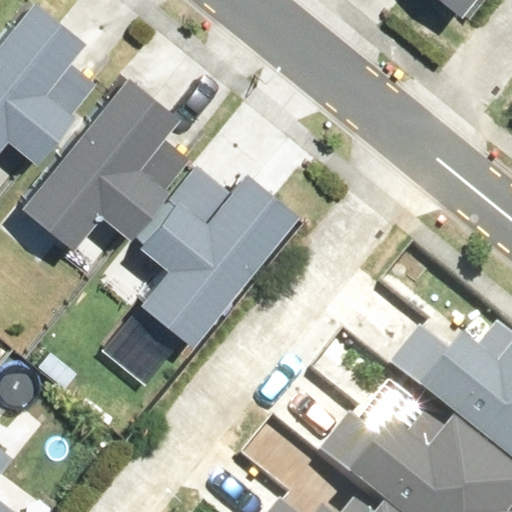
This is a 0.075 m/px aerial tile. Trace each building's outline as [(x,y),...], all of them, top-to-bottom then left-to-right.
[(53,162),(91,116),(56,87),(96,39),(48,0),(39,0),(0,47),(0,157),(19,135),(53,162)] [(462,0),(475,9),(482,0),(462,0)] [(91,116),(53,162),(60,168),(31,203),(83,247),(115,209),(149,238),(186,192),(151,163),(189,116),(137,72),(98,120),(91,116)] [(186,192),(149,238),(179,263),(149,300),(199,343),(306,213),(257,172),(218,219),(186,192)] [(414,321),(377,371),(511,469),(511,367),(501,384),(414,321)] [(345,403),(308,454),(387,511),(511,511),(511,486),(450,442),(431,466),(345,403)] [(0,511),(21,511),(0,495),(0,466),(9,455),(0,446),(0,511)] [(318,511),(274,479),(250,511),(318,511)]
